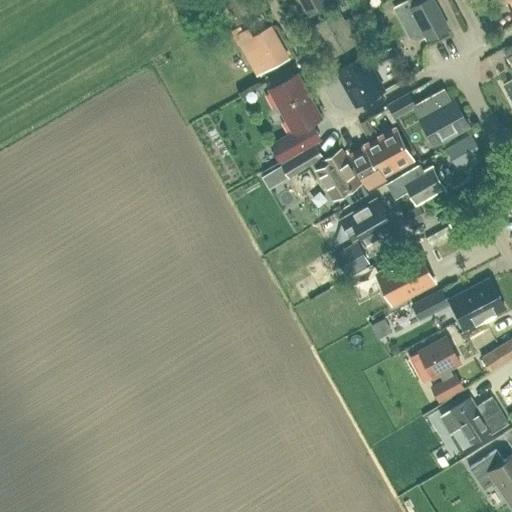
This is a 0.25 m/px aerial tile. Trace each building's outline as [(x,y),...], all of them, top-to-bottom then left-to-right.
[(224,0),(236,21),(259,8),(254,0),(224,0)] [(299,0),(305,9),(321,0),(299,0)] [(446,27),(432,0),(420,0),(410,5),(407,0),(403,0),(393,6),(409,36),(417,38),(424,34),(426,38),(446,27)] [(342,19),(337,11),(314,24),(331,54),(354,41),(354,40),(361,36),(349,15),(342,19)] [(287,57),(269,24),(251,34),(247,26),(232,35),(236,42),(238,41),(256,74),(287,57)] [(367,46),(376,63),(395,53),(385,35),(367,46)] [(508,61),(511,58),(511,43),(502,49),(508,61)] [(335,68),(355,103),(382,88),(362,53),(335,68)] [(281,161),(283,161),(320,137),(310,122),(320,116),(295,72),(267,88),(292,132),(271,145),(281,161)] [(511,98),(511,78),(503,83),(511,98)] [(449,100),(443,88),(414,105),(407,92),(388,103),(395,116),(413,106),(434,143),(468,125),(453,98),(449,100)] [(367,118),(358,123),(367,137),(375,132),(367,118)] [(366,146),(351,154),(368,185),(384,177),(382,173),(412,156),(396,128),(365,145),(366,146)] [(457,165),(480,153),(470,135),(447,148),(457,165)] [(323,155),(315,142),(281,162),(289,176),(323,155)] [(335,197),(344,191),(360,180),(338,149),(322,160),(325,164),(317,170),(335,197)] [(416,174),(412,165),(384,182),(392,195),(405,186),(413,201),(442,185),(431,165),(416,174)] [(375,198),(347,215),(349,218),(345,221),(344,224),(351,236),(354,237),(359,234),(359,235),(387,218),(375,198)] [(338,250),(350,273),(369,262),(356,240),(338,250)] [(397,298),(421,286),(410,265),(379,280),(387,297),(395,294),(397,298)] [(475,322),(504,307),(489,278),(460,293),(475,322)] [(419,319),(449,303),(440,287),(410,302),(419,319)] [(452,375),(448,367),(459,361),(445,336),(419,350),(433,375),(440,371),(444,379),(432,385),(440,398),(461,386),(454,373),(452,375)] [(490,369),(511,355),(511,336),(481,356),(490,369)] [(498,398),(511,390),(505,381),(492,389),(498,398)] [(508,424),(490,395),(475,404),(470,395),(441,413),(450,428),(459,423),(469,439),(489,427),(493,433),(508,424)] [(511,424),(507,428),(502,432),(511,446),(511,451),(501,459),(494,448),(468,466),(484,489),(495,482),(511,506),(511,424)]
